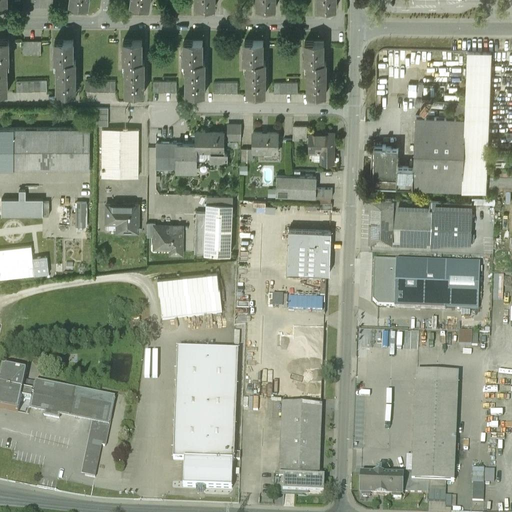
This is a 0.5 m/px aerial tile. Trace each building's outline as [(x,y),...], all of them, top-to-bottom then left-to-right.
[(73,40),(63,40),(63,42),(55,42),(54,61),(57,61),(57,92),(66,92),(66,91),(75,91),(76,60),(73,60),(73,40)] [(0,91),(8,91),(7,59),(9,59),(9,41),(0,41),(0,91)] [(41,41),(23,41),(23,53),(41,53),(41,41)] [(142,41),(132,41),(132,42),(123,42),(123,61),(126,61),(125,93),(135,93),(135,91),(144,91),(144,60),(142,60),(142,41)] [(202,41),(193,41),(192,43),(184,43),(184,62),(186,62),(186,93),(195,93),(195,92),(205,92),(205,61),(202,61),(202,41)] [(263,41),(253,41),(253,43),(244,43),(244,62),(247,62),(246,93),(256,93),(256,91),(265,92),(265,61),(262,61),(263,41)] [(313,43),(305,43),(305,62),(307,62),(307,94),(317,94),(317,92),(326,92),(326,61),(323,61),(323,42),(313,42),(313,43)] [(466,101),(466,113),(465,113),(465,117),(465,118),(463,189),(487,190),(492,50),(468,50),(466,101)] [(47,79),(17,80),(17,91),(47,90),(47,79)] [(103,81),(86,80),(86,92),(102,92),(103,81)] [(115,81),(103,81),(102,92),(115,92),(115,81)] [(177,81),(153,81),(153,92),(177,92),(177,81)] [(238,82),(214,82),(214,93),(237,93),(238,82)] [(285,82),(274,82),(274,93),(285,93),(285,82)] [(298,82),(285,82),(285,93),(298,93),(298,82)] [(466,101),(416,99),(416,105),(456,107),(456,112),(465,113),(466,113),(466,101)] [(108,107),(96,107),(96,126),(108,126),(108,107)] [(465,117),(415,116),(413,168),(413,187),(463,189),(465,118),(465,117)] [(241,125),(228,125),(228,138),(240,138),(241,125)] [(306,125),(293,125),(292,139),(306,139),(306,125)] [(90,128),(0,126),(0,167),(89,169),(90,128)] [(138,129),(102,129),(102,165),(138,165),(138,129)] [(223,132),(196,131),(196,144),(196,149),(211,150),(211,154),(223,154),(223,132)] [(277,132),(253,132),(253,148),(253,151),(262,152),(262,149),(277,149),(277,132)] [(332,133),(310,132),(309,151),(321,151),(321,162),(333,162),(334,135),(332,133)] [(182,143),(156,143),(156,168),(182,168),(182,167),(177,167),(177,156),(182,156),(182,143)] [(196,144),(182,143),(182,156),(177,156),(177,167),(182,167),(182,168),(196,168),(196,149),(196,144)] [(382,146),(374,146),(373,186),(413,187),(413,168),(398,167),(399,147),(386,146),(386,144),(383,144),(382,146)] [(138,165),(102,165),(102,177),(138,177),(138,165)] [(316,176),(276,175),(275,195),(315,197),(315,196),(316,187),(316,176)] [(332,188),(316,187),(315,196),(332,197),(332,188)] [(2,198),(2,214),(43,215),(43,201),(43,198),(26,198),(26,189),(19,189),(19,198),(2,198)] [(232,195),(206,194),(205,212),(196,211),(194,252),(230,253),(232,195)] [(432,200),(372,197),(370,238),(431,240),(432,200)] [(472,202),(432,200),(431,240),(470,242),(472,202)] [(77,202),(77,225),(86,225),(86,202),(77,202)] [(138,204),(106,204),(106,223),(117,223),(117,232),(137,232),(138,204)] [(155,223),(147,223),(147,236),(154,236),(154,225),(155,225),(155,223)] [(155,225),(154,225),(154,236),(154,246),(170,246),(170,254),(182,254),(182,226),(155,225)] [(331,231),(288,229),(287,272),(329,274),(331,231)] [(0,277),(35,274),(33,256),(31,245),(0,249),(0,277)] [(33,256),(35,274),(49,272),(47,254),(33,256)] [(396,262),(374,261),(372,301),(377,306),(394,307),(396,262)] [(446,263),(396,262),(394,307),(444,308),(446,263)] [(216,273),(157,281),(163,321),(222,313),(216,273)] [(257,294),(256,306),(283,307),(283,294),(257,294)] [(289,309),(322,309),(322,298),(289,297),(289,309)] [(472,333),(459,332),(459,346),(472,346),(472,335),(472,333)] [(238,351),(177,349),(173,460),(184,460),(183,488),(196,488),(196,490),(198,493),(203,493),(205,491),(205,488),(232,489),(233,462),(234,462),(238,351)] [(26,371),(5,367),(0,391),(0,408),(18,412),(21,397),(23,388),(26,371)] [(115,400),(35,384),(33,390),(23,388),(21,397),(31,399),(30,407),(95,421),(111,424),(115,400)] [(458,386),(416,385),(412,472),(382,471),(382,475),(404,476),(403,494),(429,495),(429,492),(429,483),(454,484),(458,386)] [(321,406),(282,405),(280,477),(319,479),(321,406)] [(111,424),(95,421),(83,476),(95,478),(101,446),(106,447),(111,424)] [(382,475),(360,475),(360,496),(403,498),(403,494),(404,476),(382,475)] [(319,479),(280,477),(279,485),(284,486),(284,493),(307,494),(323,494),(324,479),(319,479)] [(484,485),(473,485),(472,502),(483,503),(484,485)] [(446,492),(429,492),(429,495),(428,503),(445,503),(446,497),(446,492)]
